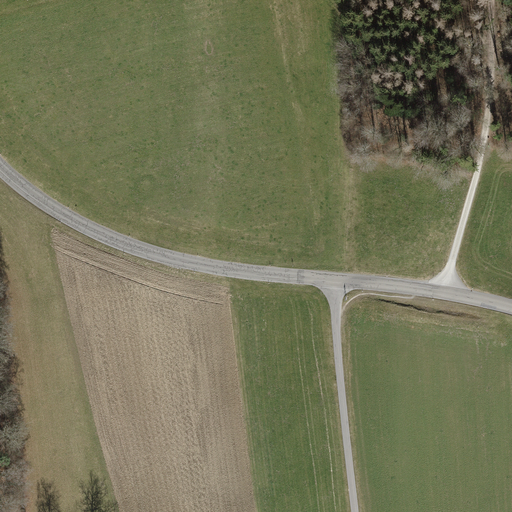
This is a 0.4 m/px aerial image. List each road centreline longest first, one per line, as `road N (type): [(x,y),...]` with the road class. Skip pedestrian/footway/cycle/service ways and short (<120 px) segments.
road 1 (tertiary): [(0,167),(60,214),(126,245),(236,271),(336,279)]
road 2 (track): [(448,293),(484,148),(496,0)]
road 3 (unclassified): [(336,279),(355,511)]
road 4 (tertiary): [(336,279),(511,307)]
